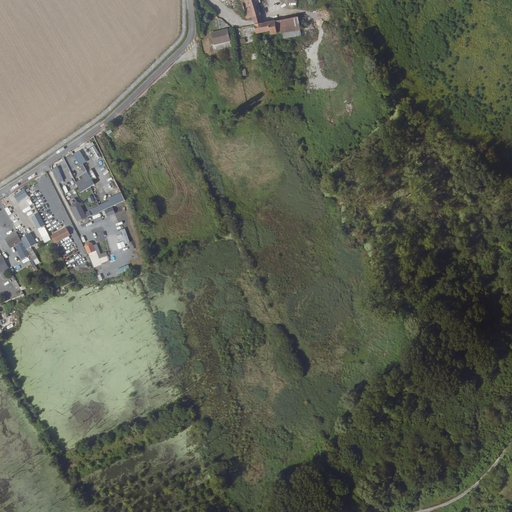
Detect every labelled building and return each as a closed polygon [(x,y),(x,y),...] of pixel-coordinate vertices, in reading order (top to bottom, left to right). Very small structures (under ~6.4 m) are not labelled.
[(272,35),(279,34),(286,32),(301,29),(299,16),(264,22),(257,0),(246,0),(257,33),(263,32),(266,32),(272,31),(272,35)] [(225,26),(206,31),(210,51),(229,45),(225,26)] [(85,147),(94,161),(101,157),(92,142),(85,147)] [(73,157),(66,161),(70,168),(73,167),(71,162),(75,161),(73,157)] [(57,167),(52,169),(58,183),(63,180),(57,167)] [(74,179),(78,186),(91,180),(87,172),(74,179)] [(107,183),(102,186),(106,194),(111,191),(107,183)] [(23,187),(13,192),(17,199),(27,194),(23,187)] [(102,189),(95,193),(100,204),(107,200),(102,189)] [(83,218),(86,217),(79,202),(76,201),(75,199),(74,198),(72,199),(72,201),(73,202),(72,203),(71,205),(76,215),(75,216),(78,220),(83,218)] [(24,209),(28,216),(35,212),(30,205),(24,209)] [(103,211),(105,217),(115,214),(113,207),(103,211)] [(44,222),(38,211),(30,215),(36,226),(44,222)] [(70,231),(60,213),(49,219),(55,229),(50,232),(54,240),(70,231)] [(39,228),(45,238),(50,235),(46,227),(44,228),(42,226),(39,228)] [(124,243),(128,243),(125,229),(115,231),(117,240),(123,239),(124,243)] [(15,230),(4,236),(5,239),(16,233),(15,230)] [(30,230),(21,236),(26,246),(36,240),(30,230)] [(16,233),(5,239),(9,245),(13,243),(20,256),(27,252),(20,239),(16,233)] [(131,246),(119,250),(120,254),(132,251),(131,246)] [(33,248),(28,250),(34,265),(39,264),(33,248)] [(105,255),(103,256),(99,258),(95,249),(91,251),(89,252),(96,266),(98,265),(105,261),(108,260),(105,255)]
